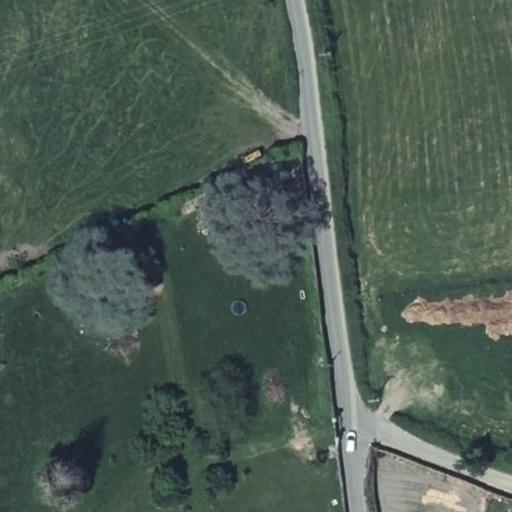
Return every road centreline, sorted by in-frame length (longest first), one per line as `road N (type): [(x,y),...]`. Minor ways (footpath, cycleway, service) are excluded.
road 1 (residential): [(357,425),(342,397),(294,0)]
road 2 (residential): [(511,482),(357,425)]
